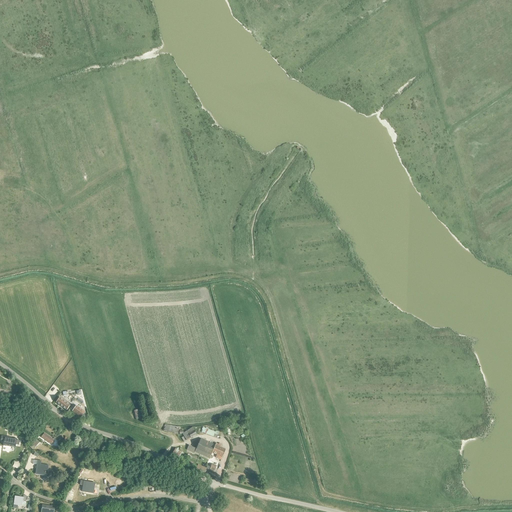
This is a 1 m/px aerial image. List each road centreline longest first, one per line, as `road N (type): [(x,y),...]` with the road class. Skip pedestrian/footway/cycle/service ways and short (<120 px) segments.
road 1 (track): [(0,276),(43,268),(108,285),(229,275),(251,281),(270,308),(323,492),(452,511)]
road 2 (unclassified): [(213,482),(57,411)]
road 3 (unclassified): [(213,482),(336,511)]
